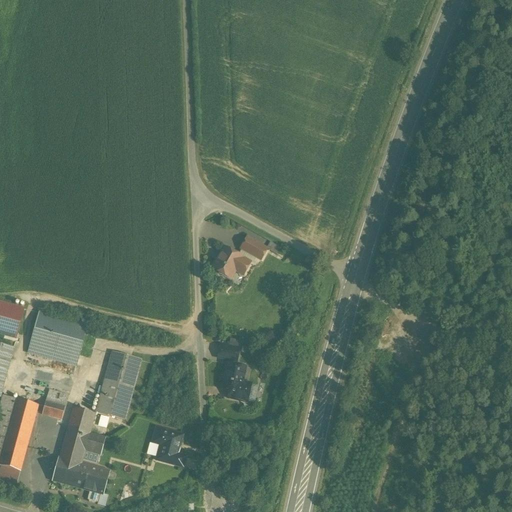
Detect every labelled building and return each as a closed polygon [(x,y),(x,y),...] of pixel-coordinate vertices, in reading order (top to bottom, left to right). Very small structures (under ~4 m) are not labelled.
[(247,239),(241,250),(260,261),(266,250),(247,239)] [(267,250),(277,255),(280,248),(270,243),(267,250)] [(241,259),(224,249),(213,270),(218,273),(218,275),(226,279),(229,279),(230,280),(235,270),(239,272),(239,273),(243,275),(249,264),(241,260),(241,259)] [(24,310),(0,303),(0,334),(16,339),(24,310)] [(87,327),(39,314),(30,346),(78,360),(87,327)] [(0,397),(13,349),(0,345),(0,397)] [(78,360),(30,346),(28,354),(76,367),(78,360)] [(221,346),(218,359),(230,361),(236,362),(239,350),(221,346)] [(141,361),(112,353),(96,413),(125,420),(141,361)] [(227,365),(221,389),(229,391),(228,399),(246,403),(250,385),(242,383),(243,382),(242,382),(245,368),(227,365)] [(68,396),(49,391),(42,415),(61,420),(68,396)] [(38,406),(3,396),(2,399),(0,407),(0,466),(1,467),(8,469),(20,472),(38,406)] [(95,415),(73,409),(53,481),(75,487),(81,465),(85,452),(100,456),(105,439),(90,435),(95,415)] [(161,446),(157,461),(183,468),(186,458),(177,455),(182,436),(157,429),(153,443),(161,446)] [(81,465),(75,487),(90,491),(99,494),(101,494),(107,472),(81,465)] [(17,484),(20,472),(8,469),(4,481),(17,484)] [(97,503),(99,494),(90,491),(88,501),(89,501),(89,503),(95,504),(95,503),(97,503)]
